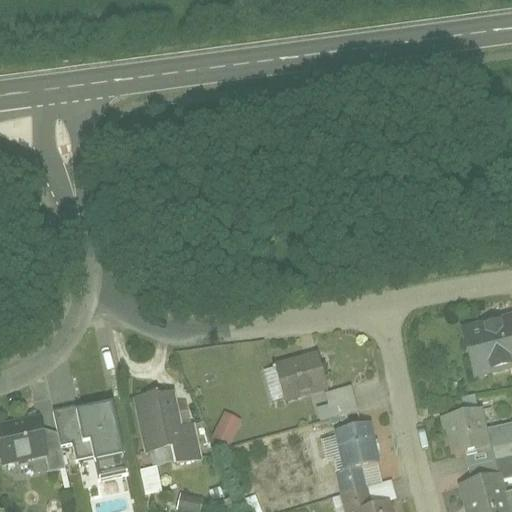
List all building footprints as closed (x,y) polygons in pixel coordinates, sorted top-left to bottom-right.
[(511,320),(463,333),(476,384),(511,374),(511,320)] [(329,394),(319,358),(274,371),(285,407),(329,394)] [(163,399),(136,404),(148,458),(176,452),(180,472),(205,466),(197,428),(186,430),(179,400),(164,404),(163,399)] [(127,475),(115,410),(86,416),(84,409),(55,415),(62,451),(76,449),(79,466),(95,463),(98,480),(127,475)] [(484,410),(446,418),(453,455),(495,449),(484,410)] [(231,448),(241,421),(222,414),(212,440),(231,448)] [(42,421),(0,429),(0,450),(4,470),(51,460),(42,421)] [(373,422),(337,431),(346,470),(383,464),(373,422)] [(511,511),(511,505),(503,474),(460,486),(467,511),(511,511)] [(178,507),(188,511),(196,511),(201,502),(184,495),(178,507)] [(395,511),(392,501),(355,511),(395,511)]
